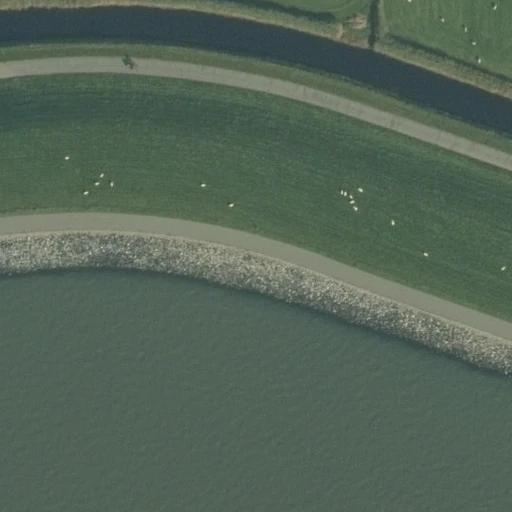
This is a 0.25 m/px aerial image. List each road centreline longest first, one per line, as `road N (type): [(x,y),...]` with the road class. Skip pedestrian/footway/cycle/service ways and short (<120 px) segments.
road 1 (unclassified): [(0,228),(119,221),(222,233),(285,248),(511,334)]
road 2 (unclassified): [(511,169),(274,92),(124,73),(0,80)]
